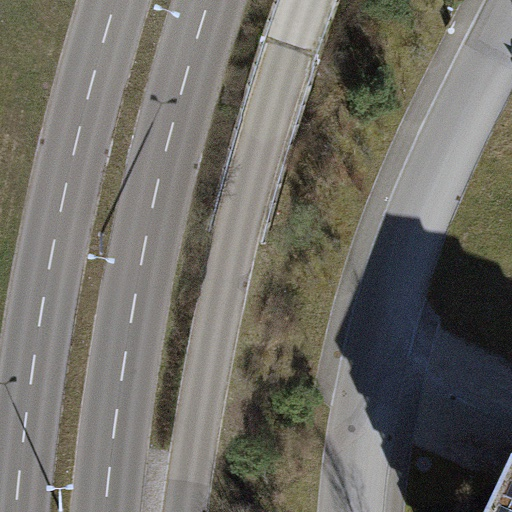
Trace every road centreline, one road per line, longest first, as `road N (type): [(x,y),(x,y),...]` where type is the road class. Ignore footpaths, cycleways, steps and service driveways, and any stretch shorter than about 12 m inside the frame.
road 1 (unclassified): [(181,511),(219,293),(310,0)]
road 2 (tertiary): [(107,511),(126,343),(155,193),(211,0)]
road 3 (tertiary): [(115,0),(41,306),(17,511)]
road 4 (residential): [(511,392),(381,339)]
